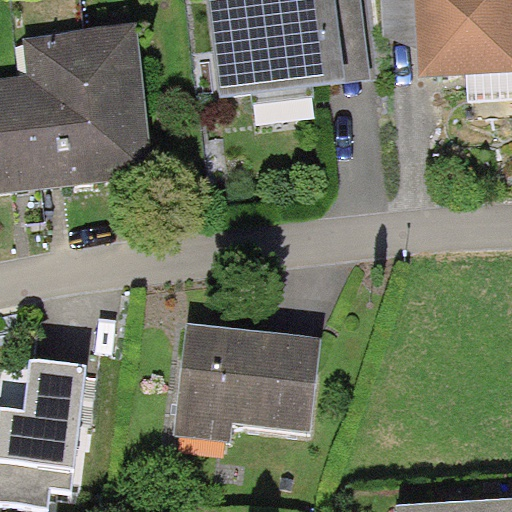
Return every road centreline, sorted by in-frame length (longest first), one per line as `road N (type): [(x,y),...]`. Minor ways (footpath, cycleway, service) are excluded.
road 1 (residential): [(511,232),(184,250),(0,284)]
road 2 (unknown): [(403,235),(375,511)]
